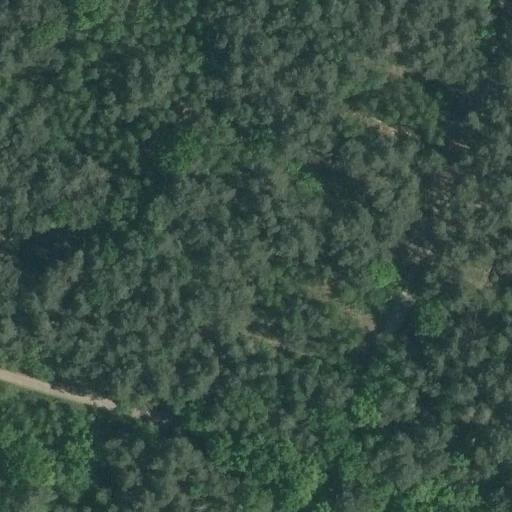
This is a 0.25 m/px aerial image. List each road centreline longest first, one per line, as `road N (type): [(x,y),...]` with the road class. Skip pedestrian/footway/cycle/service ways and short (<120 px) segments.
road 1 (track): [(462,14),(324,458)]
road 2 (track): [(324,458),(0,361)]
road 3 (track): [(511,510),(324,458)]
